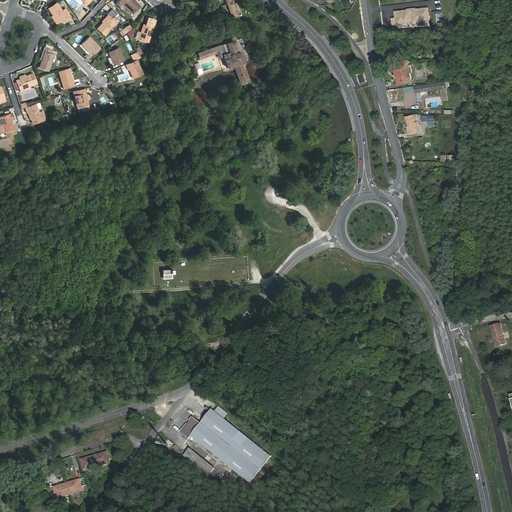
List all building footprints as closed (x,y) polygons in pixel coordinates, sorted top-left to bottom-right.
[(119,0),(117,3),(120,7),(122,4),(133,14),(140,6),(133,0),(119,0)] [(65,9),(62,11),(57,3),(48,9),(58,23),(66,17),(68,19),(71,17),(65,9)] [(234,7),(228,9),(233,21),(238,19),(234,7)] [(416,8),(411,8),(413,22),(429,20),(427,7),(418,8),(418,9),(416,10),(416,8)] [(396,11),(398,24),(413,22),(411,8),(407,9),(407,11),(405,11),(405,10),(396,11)] [(116,23),(109,16),(97,28),(105,35),(116,23)] [(148,18),(146,25),(144,24),(139,39),(148,42),(155,20),(148,18)] [(100,48),(89,37),(81,44),(90,53),(93,51),(95,53),(100,48)] [(250,81),(240,52),(237,53),(233,41),(227,43),(230,52),(223,55),(220,45),(202,51),(204,57),(216,53),(219,61),(225,59),(226,63),(227,68),(235,66),(241,84),(250,81)] [(52,50),(45,48),(44,51),(45,52),(39,67),(48,71),(54,55),(51,54),(52,50)] [(119,48),(108,52),(114,64),(124,60),(119,48)] [(134,61),(137,60),(141,58),(138,52),(131,55),(134,61)] [(134,61),(127,64),(133,78),(143,74),(137,60),(134,61)] [(410,66),(408,60),(394,63),(396,69),(395,70),(398,83),(412,81),(410,73),(412,72),(411,66),(410,66)] [(69,68),(59,71),(64,89),(74,86),(69,68)] [(359,84),(368,82),(365,71),(356,73),(359,84)] [(25,90),(24,88),(37,83),(33,73),(20,78),(21,80),(17,82),(18,83),(18,84),(20,88),(21,92),(25,90)] [(445,82),(414,87),(415,92),(416,92),(417,96),(422,96),(421,91),(440,88),(442,101),(448,100),(445,82)] [(85,89),(73,92),(77,108),(78,108),(88,105),(89,105),(85,89)] [(36,104),(26,107),(30,120),(31,119),(33,124),(45,119),(44,114),(40,116),(36,104)] [(9,114),(0,116),(0,133),(5,131),(14,129),(11,120),(9,114)] [(416,115),(405,117),(409,133),(417,131),(415,125),(418,124),(416,115)] [(463,179),(456,178),(455,188),(461,189),(463,179)] [(377,344),(373,301),(365,302),(369,345),(377,344)] [(495,347),(506,344),(500,323),(489,326),(495,347)] [(212,402),(201,394),(197,400),(207,408),(212,402)] [(202,448),(217,460),(249,485),(274,453),(214,408),(203,422),(195,415),(181,431),(202,448)] [(215,464),(187,442),(181,449),(209,471),(215,464)] [(89,468),(115,461),(111,448),(86,456),(89,468)] [(61,495),(88,487),(85,475),(58,484),(61,495)]
